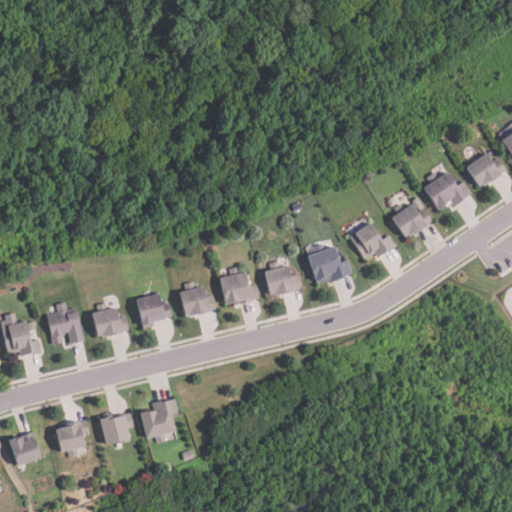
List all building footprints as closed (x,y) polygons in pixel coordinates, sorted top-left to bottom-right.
[(511,160),(498,139),(509,132),(507,128),(511,124),(511,160)] [(506,172),(484,186),(483,185),(477,189),(463,167),(478,158),(474,152),(480,147),(491,163),(498,158),(506,172)] [(445,173),(436,179),(432,174),(426,178),(430,184),(422,189),(436,211),(444,206),(443,204),(448,201),(452,208),(472,195),(463,182),(454,188),(445,173)] [(301,208),(294,211),(292,207),(299,203),(301,208)] [(411,205),(417,213),(422,209),(430,220),(424,225),(426,226),(415,235),(412,231),(403,237),(390,220),(395,216),(392,212),(399,206),(403,211),(411,205)] [(371,222),(382,239),(388,234),(397,245),(379,258),(375,253),(364,261),(348,239),(371,222)] [(333,247),(339,263),(346,261),(351,277),(330,284),(329,280),(314,285),(305,257),(313,254),(311,248),(320,245),(322,251),(333,247)] [(288,266),(292,278),(297,276),(301,289),(294,291),(294,292),(281,296),(280,293),(270,296),(263,272),(269,270),(267,263),(276,261),(278,268),(288,266)] [(219,280),(224,305),(233,303),(234,307),(252,302),(252,301),(259,300),(256,285),(247,288),(244,274),(239,276),(237,268),(230,270),(232,277),(219,280)] [(203,287),(206,299),(212,297),(215,308),(209,310),(209,312),(196,316),(195,313),(184,316),(177,293),(183,291),(181,286),(191,283),(193,290),(203,287)] [(160,306),(158,295),(135,301),(141,329),(154,326),(153,323),(172,318),(169,304),(160,306)] [(85,341),(72,345),(69,332),(64,333),(65,336),(62,337),(63,343),(54,346),(46,315),(57,312),(55,305),(65,302),(67,311),(75,308),(85,341)] [(129,332),(108,338),(107,334),(97,337),(91,315),(98,313),(96,306),(106,304),(108,310),(117,308),(120,319),(125,318),(129,332)] [(26,322),(31,342),(38,340),(41,353),(22,358),(20,351),(8,354),(0,323),(6,321),(5,316),(15,314),(17,324),(26,322)] [(174,398),(177,411),(169,413),(173,431),(163,433),(165,441),(155,443),(153,435),(144,437),(139,412),(155,408),(154,402),(174,398)] [(128,412),(132,426),(126,427),(129,439),(119,442),(118,439),(105,442),(98,418),(110,415),(110,416),(128,412)] [(84,418),(88,432),(82,434),(85,444),(74,447),(76,454),(67,456),(65,449),(60,450),(54,428),(59,426),(58,423),(71,420),(71,422),(84,418)] [(33,430),(41,457),(17,464),(8,438),(33,430)] [(192,458),(182,461),(180,452),(189,449),(192,458)]
